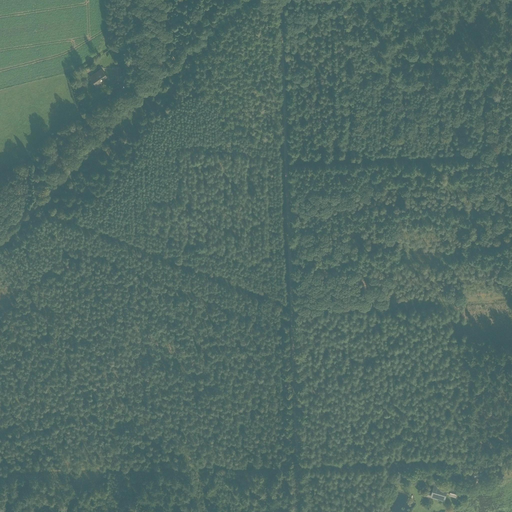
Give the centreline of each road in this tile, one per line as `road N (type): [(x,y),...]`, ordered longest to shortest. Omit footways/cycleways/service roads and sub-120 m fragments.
road 1 (track): [(279,0),(299,511)]
road 2 (unclassified): [(0,247),(249,0)]
road 3 (track): [(291,311),(38,209)]
road 4 (track): [(453,463),(421,456),(297,462)]
